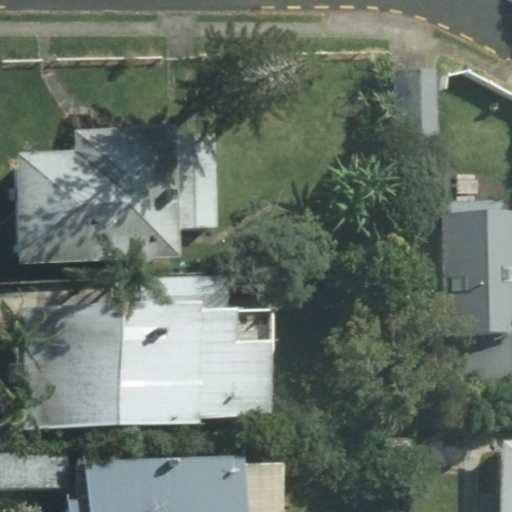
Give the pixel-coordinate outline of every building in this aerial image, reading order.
[(436,68),(392,68),(394,144),(438,142),(436,68)] [(71,147),(12,150),(15,261),(177,258),(176,226),(214,225),(212,136),(173,137),(172,120),(70,123),(71,147)] [(493,203),(431,204),(435,383),(483,382),(483,396),(511,395),(511,325),(511,300),(504,301),(502,214),(494,214),(493,203)] [(225,272),(137,276),(138,304),(226,300),(225,272)] [(192,304),(14,309),(17,430),(267,423),(264,313),(192,315),(192,304)] [(511,511),(511,433),(493,434),(493,511),(511,511)] [(413,434),(384,434),(381,460),(411,462),(413,434)] [(66,445),(0,445),(0,488),(67,487),(66,445)] [(281,511),(280,454),(81,459),(83,496),(66,497),(66,511),(281,511)]
